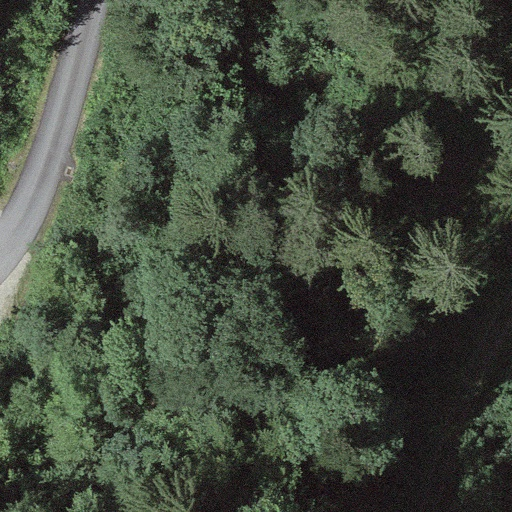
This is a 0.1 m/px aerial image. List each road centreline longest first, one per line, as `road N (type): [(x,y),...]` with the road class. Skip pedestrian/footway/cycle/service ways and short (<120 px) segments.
road 1 (track): [(0,254),(49,155),(91,0)]
road 2 (track): [(511,317),(458,421),(431,511)]
